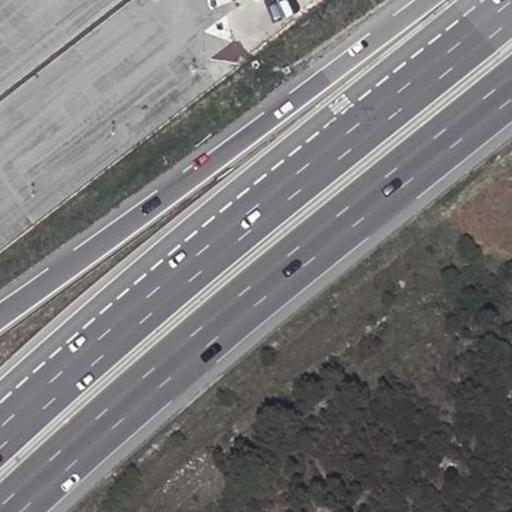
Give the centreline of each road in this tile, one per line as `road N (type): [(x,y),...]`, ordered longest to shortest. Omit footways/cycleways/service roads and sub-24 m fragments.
road 1 (motorway): [(5,511),(314,241),(511,84)]
road 2 (motorway): [(508,0),(184,260),(0,423)]
road 3 (motorway): [(436,0),(0,317)]
